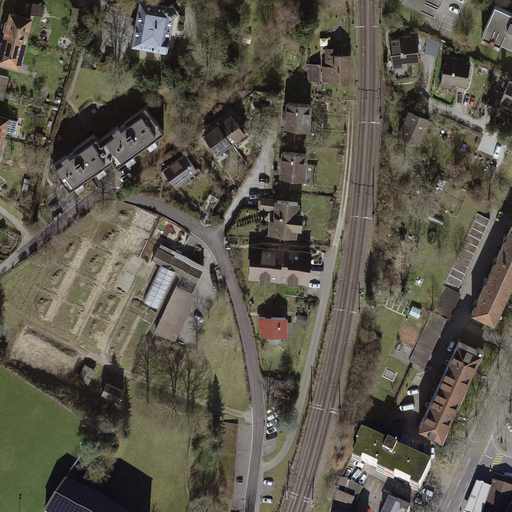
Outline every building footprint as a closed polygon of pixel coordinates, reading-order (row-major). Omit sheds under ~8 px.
[(177,7),(140,0),(132,46),(170,52),(177,7)] [(440,0),(406,0),(435,13),(440,0)] [(511,12),(497,6),(484,36),(511,47),(511,12)] [(5,39),(29,45),(35,19),(11,13),(5,39)] [(400,38),(391,39),(394,70),(406,68),(406,64),(421,63),(418,35),(400,37),(400,38)] [(29,45),(5,39),(0,57),(0,65),(22,71),(29,45)] [(429,54),(440,55),(441,45),(431,43),(429,54)] [(352,82),(351,54),(327,55),(327,66),(325,66),(325,82),(352,82)] [(471,62),(447,57),(442,86),(452,87),(453,84),(467,87),(471,62)] [(310,63),(309,81),(322,82),(323,64),(310,63)] [(0,99),(6,101),(12,76),(0,73),(0,99)] [(511,81),(510,81),(501,102),(511,106),(511,81)] [(314,104),(287,102),(285,128),(312,130),(314,104)] [(164,131),(147,107),(100,141),(113,159),(118,165),(125,159),(130,166),(139,160),(134,153),(147,144),(151,149),(160,143),(155,138),(164,131)] [(432,122),(410,112),(399,135),(422,146),(432,122)] [(0,114),(0,139),(5,140),(11,118),(0,114)] [(219,126),(233,146),(247,136),(233,116),(219,126)] [(233,146),(219,126),(205,136),(219,156),(233,146)] [(100,141),(96,135),(53,166),(71,190),(75,187),(80,194),(88,188),(83,181),(96,171),(101,178),(109,172),(105,165),(113,159),(100,141)] [(309,154),(283,152),(281,179),(307,181),(309,154)] [(199,171),(187,154),(165,169),(177,186),(199,171)] [(303,202),(262,199),(261,212),(277,213),(276,221),(271,221),(270,235),(298,237),(299,230),(303,231),(305,214),(302,214),(303,202)] [(460,288),(491,220),(479,214),(447,282),(460,288)] [(511,291),(511,229),(473,314),(497,325),(511,291)] [(202,268),(204,263),(160,243),(159,247),(153,260),(161,263),(176,270),(197,279),(202,268)] [(313,251),(252,247),(250,280),(311,284),(313,251)] [(140,265),(130,260),(117,288),(128,292),(140,265)] [(176,270),(161,263),(144,301),(159,308),(176,270)] [(197,293),(177,284),(155,329),(175,339),(197,293)] [(453,315),(463,293),(448,286),(438,308),(453,315)] [(426,367),(447,321),(433,315),(412,361),(426,367)] [(290,317),(260,316),(260,335),(289,336),(290,317)] [(483,352),(459,341),(421,428),(445,439),(483,352)] [(98,369),(87,364),(76,386),(87,391),(98,369)] [(291,382),(276,380),(275,387),(277,388),(290,390),(291,382)] [(125,390),(108,383),(100,402),(118,409),(125,390)] [(290,390),(277,388),(276,395),(278,396),(291,398),(292,390),(290,390)] [(291,398),(278,396),(277,404),(292,406),(293,398),(291,398)] [(221,484),(237,485),(239,422),(223,422),(221,484)] [(432,468),(364,434),(358,444),(361,446),(353,461),(363,466),(365,462),(381,470),(380,472),(395,480),(397,477),(415,486),(414,489),(420,492),(432,468)] [(116,511),(65,478),(42,511),(116,511)] [(511,511),(511,486),(493,480),(491,486),(482,511),(511,511)] [(349,481),(346,491),(362,495),(365,485),(349,481)] [(480,483),(477,482),(464,511),(482,511),(491,486),(487,485),(480,483)] [(357,500),(340,493),(335,505),(352,511),(357,500)] [(415,511),(390,501),(385,511),(415,511)]
